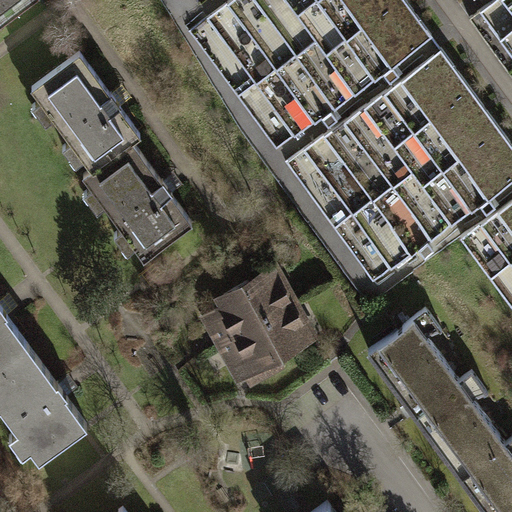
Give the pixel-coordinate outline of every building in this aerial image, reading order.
[(0,0),(0,24),(32,0),(0,0)] [(296,55),(255,0),(232,0),(227,4),(275,69),(296,55)] [(296,13),(286,0),(255,0),(296,55),(316,40),(296,13)] [(313,0),(286,0),(296,13),(313,0)] [(345,37),(317,0),(313,0),(296,13),(316,40),(324,52),(345,37)] [(395,0),(317,0),(345,37),(395,0)] [(431,37),(403,0),(395,0),(345,37),(374,78),(431,37)] [(501,38),(511,30),(511,12),(502,0),(496,0),(481,11),(501,38)] [(511,0),(502,0),(511,12),(511,0)] [(275,69),(227,4),(208,18),(256,84),(275,69)] [(510,76),(511,74),(511,52),(501,38),(481,11),(469,20),(510,76)] [(256,84),(208,18),(191,31),(239,96),(256,84)] [(511,30),(501,38),(511,52),(511,30)] [(374,78),(345,37),(324,52),(354,92),(374,78)] [(324,52),(316,40),(296,55),(334,107),(354,92),(324,52)] [(384,92),(412,130),(469,89),(441,51),(384,92)] [(81,52),(34,86),(94,168),(134,139),(142,133),(122,106),(128,101),(119,88),(112,94),(81,52)] [(334,107),(296,55),(275,69),(314,122),(334,107)] [(314,122),(275,69),(256,84),(294,136),(314,122)] [(294,136),(256,84),(239,96),(277,149),(294,136)] [(412,130),(441,169),(498,128),(469,89),(412,130)] [(364,107),(392,145),(412,130),(384,92),(364,107)] [(344,122),(392,187),(412,172),(392,145),(364,107),(344,122)] [(324,137),(372,202),(392,187),(344,122),(324,137)] [(441,169),(471,210),(511,179),(511,147),(498,128),(441,169)] [(412,172),(421,184),(441,169),(412,130),(392,145),(412,172)] [(305,151),(353,216),(372,202),(324,137),(305,151)] [(84,174),(145,257),(193,222),(171,192),(178,187),(169,174),(163,179),(134,139),(94,168),(84,174)] [(286,165),(334,230),(353,216),(305,151),(286,165)] [(421,184),(451,224),(471,210),(441,169),(421,184)] [(392,187),(430,240),(451,224),(421,184),(412,172),(392,187)] [(372,202),(410,254),(430,240),(392,187),(372,202)] [(508,262),(511,259),(511,198),(479,223),(508,262)] [(353,216),(391,268),(410,254),(372,202),(353,216)] [(334,230),(372,282),(391,268),(353,216),(334,230)] [(489,276),(508,262),(479,223),(460,237),(475,257),(489,276)] [(511,308),(511,268),(508,262),(489,276),(503,296),(511,308)] [(225,320),(235,338),(291,308),(270,270),(224,296),(227,303),(210,312),(217,324),(225,320)] [(0,361),(28,341),(7,314),(14,309),(4,295),(0,298),(0,361)] [(369,349),(461,475),(508,441),(473,396),(489,390),(473,369),(461,379),(426,332),(442,327),(427,306),(369,349)] [(247,360),(238,364),(251,387),(283,370),(277,358),(309,341),(291,308),(235,338),(247,360)] [(0,361),(0,405),(39,458),(88,423),(68,396),(73,391),(63,378),(58,382),(28,341),(0,361)] [(461,475),(489,511),(511,511),(511,437),(508,441),(461,475)] [(337,511),(329,501),(313,511),(337,511)]
